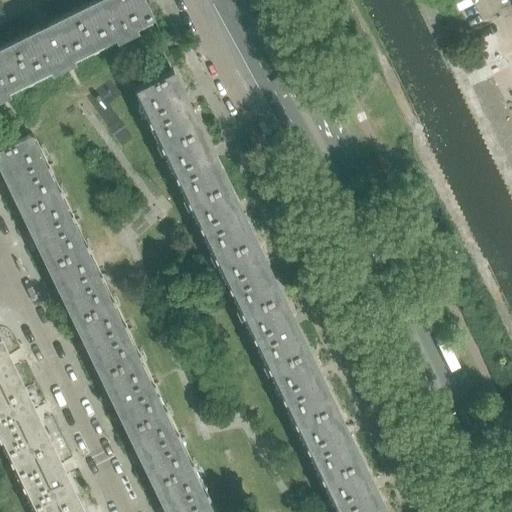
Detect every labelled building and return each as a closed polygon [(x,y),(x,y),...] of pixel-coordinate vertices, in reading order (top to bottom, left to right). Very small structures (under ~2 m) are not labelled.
[(132,25),(150,16),(142,0),(96,0),(43,26),(63,64),(71,60),(69,56),(115,33),(117,38),(134,29),(132,25)] [(4,88),(50,65),(52,70),(63,64),(43,26),(0,47),(0,95),(6,92),(4,88)] [(199,127),(184,94),(172,70),(136,87),(164,144),(199,127)] [(226,181),(210,150),(199,127),(164,144),(190,199),(226,181)] [(57,192),(31,138),(29,135),(0,148),(0,165),(21,210),(57,192)] [(253,237),(226,181),(190,199),(217,254),(253,237)] [(83,247),(57,192),(21,210),(48,264),(83,247)] [(279,292),(264,260),(253,237),(217,254),(244,309),(279,292)] [(110,301),(83,247),(48,264),(74,319),(110,301)] [(306,347),(279,292),(244,309),(270,364),(306,347)] [(136,356),(110,301),(74,319),(100,373),(136,356)] [(0,399),(24,389),(8,356),(0,339),(0,399)] [(333,402),(306,347),(270,364),(297,420),(333,402)] [(162,411),(136,356),(100,373),(127,428),(162,411)] [(49,442),(34,410),(24,389),(0,399),(0,431),(13,460),(49,442)] [(359,457),(333,402),(297,420),(324,475),(359,457)] [(189,465),(162,411),(127,428),(153,482),(189,465)] [(43,511),(76,496),(49,442),(13,460),(38,511),(43,511)] [(385,511),(370,481),(359,457),(324,475),(341,511),(385,511)] [(211,511),(189,465),(153,482),(167,511),(211,511)] [(83,511),(76,496),(43,511),(83,511)]
